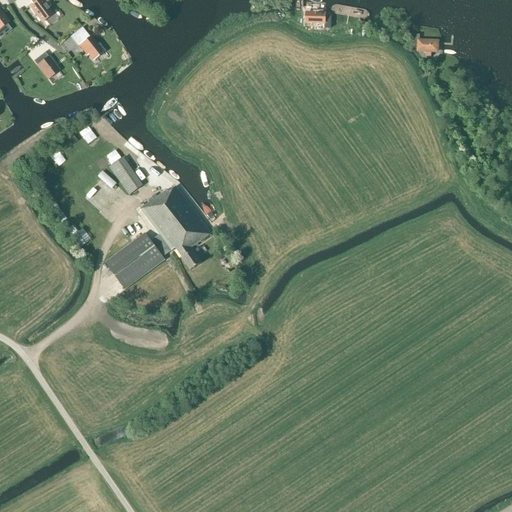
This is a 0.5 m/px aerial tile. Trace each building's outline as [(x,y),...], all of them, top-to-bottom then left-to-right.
[(41,23),(53,15),(46,6),(49,3),(46,0),(32,0),(30,1),(33,5),(30,8),(41,23)] [(0,29),(8,23),(0,12),(0,29)] [(325,17),(325,13),(313,13),(313,14),(306,14),(306,24),(325,25),(325,29),(330,29),(330,18),(325,17)] [(89,38),(82,29),(70,38),(77,47),(79,46),(85,54),(87,53),(93,61),(96,59),(99,62),(106,57),(103,53),(105,52),(99,44),(97,45),(90,37),(89,38)] [(437,52),(437,42),(419,42),(419,35),(415,35),(414,47),(418,47),(418,51),(425,52),(425,57),(431,58),(431,52),(437,52)] [(48,80),(59,71),(44,53),(34,61),(48,80)] [(116,149),(107,156),(112,164),(122,157),(116,149)] [(51,158),(57,166),(65,159),(58,152),(51,158)] [(143,186),(124,158),(109,168),(129,196),(143,186)] [(112,188),(117,183),(103,170),(99,176),(112,188)] [(211,234),(176,187),(168,192),(167,191),(153,200),(152,198),(147,200),(149,203),(145,206),(143,204),(139,207),(141,209),(140,209),(160,235),(151,242),(145,233),(105,264),(125,291),(165,261),(163,257),(175,248),(190,271),(201,264),(190,248),(211,234)]
